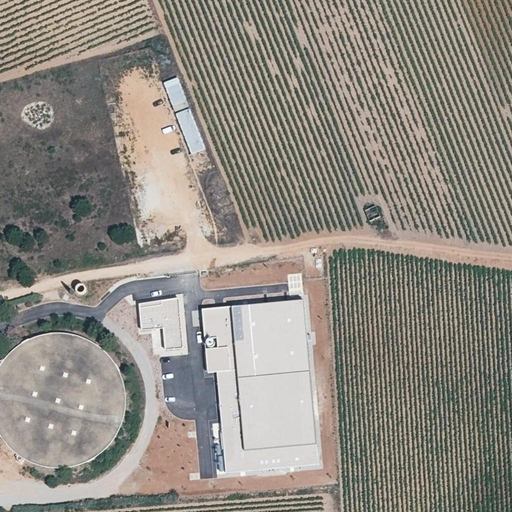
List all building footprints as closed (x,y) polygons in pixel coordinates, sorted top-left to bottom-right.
[(375,204),(364,209),(369,220),(380,215),(375,204)] [(76,279),(73,288),(81,291),(84,282),(76,279)] [(184,350),(181,302),(140,305),(142,332),(166,330),(167,351),(184,350)] [(320,466),(308,302),(206,310),(211,375),(219,374),(227,473),(320,466)] [(47,341),(37,344),(27,348),(18,354),(11,362),(4,370),(0,379),(0,433),(2,438),(8,447),(15,455),(23,462),(32,467),(42,471),(53,473),(63,473),(74,472),(84,469),(94,465),(103,459),(111,452),(117,443),(122,434),(126,424),(128,414),(128,403),(127,393),(124,382),(119,373),(113,364),(106,356),(98,350),(88,345),(78,341),(68,339),(57,339),(47,341)]
